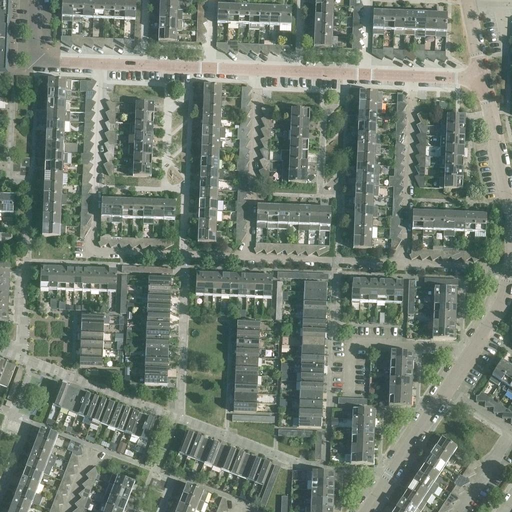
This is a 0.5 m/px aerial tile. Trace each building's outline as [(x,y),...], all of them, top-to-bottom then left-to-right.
[(0,0),(0,70),(6,71),(8,0),(0,0)] [(67,0),(62,0),(62,18),(62,24),(72,24),(73,18),(73,0),(67,0)] [(84,1),(73,0),(73,18),(72,24),(83,25),(83,19),(84,1)] [(178,11),(178,1),(160,0),(160,11),(178,11)] [(359,0),(349,0),(349,7),(353,8),(358,8),(359,10),(364,8),(360,0),(359,0)] [(83,19),(93,19),(94,1),(84,1),(83,19)] [(93,19),(104,20),(104,1),(94,1),(93,19)] [(104,20),(114,20),(115,2),(104,1),(104,20)] [(114,20),(124,20),(125,2),(115,2),(114,20)] [(124,20),(135,21),(136,3),(125,2),(124,20)] [(203,2),(198,2),(198,12),(202,12),(203,15),(208,12),(204,4),(203,2)] [(217,24),(228,25),(229,6),(218,6),(217,24)] [(228,25),(238,25),(239,7),(229,6),(228,25)] [(316,6),(315,17),(333,18),(334,7),(316,6)] [(239,7),(238,25),(249,25),(250,7),(239,7)] [(250,7),(249,25),(249,31),(259,31),(259,26),(260,8),(250,7)] [(270,26),(270,8),(260,8),(259,26),(270,26)] [(270,26),(280,27),(281,9),(270,8),(270,26)] [(358,8),(353,8),(353,18),(357,18),(359,21),(363,19),(359,10),(358,8)] [(280,27),(280,32),(290,32),(291,27),(291,9),(281,9),(280,27)] [(159,21),(177,22),(182,22),(182,12),(178,11),(160,11),(159,21)] [(202,12),(198,12),(197,22),(202,22),(203,25),(207,23),(203,15),(202,12)] [(374,12),(373,35),(383,36),(384,31),(384,13),(374,12)] [(384,31),(394,31),(395,13),(384,13),(384,31)] [(395,13),(394,31),(394,36),(404,37),(404,32),(405,14),(395,13)] [(405,14),(404,32),(404,37),(415,37),(415,32),(415,14),(405,14)] [(415,14),(415,32),(425,33),(426,14),(415,14)] [(436,15),(426,14),(425,33),(425,37),(435,38),(436,15)] [(447,15),(436,15),(435,38),(446,38),(447,15)] [(315,17),(315,27),(333,28),(333,18),(315,17)] [(357,18),(353,18),(353,29),(357,29),(358,31),(363,29),(359,21),(357,18)] [(159,31),(177,32),(181,32),(182,22),(177,22),(159,21),(159,31)] [(202,22),(197,22),(197,33),(201,33),(203,36),(207,33),(203,25),(202,22)] [(315,27),(315,38),(332,38),(333,28),(315,27)] [(357,29),(353,29),(352,39),(357,39),(358,42),(362,39),(358,31),(357,29)] [(158,42),(177,43),(177,32),(159,31),(158,42)] [(201,44),(202,46),(207,43),(203,36),(201,33),(197,33),(197,38),(196,44),(201,44)] [(71,43),(74,44),(82,49),(84,45),(82,43),(82,39),(82,37),(72,36),(72,38),(71,43)] [(61,42),(71,48),(74,44),(71,43),(72,38),(61,38),(61,42)] [(314,48),(337,49),(337,38),(332,38),(315,38),(314,48)] [(82,43),(84,45),(92,49),(95,45),(92,44),(93,39),(82,39),(82,43)] [(92,44),(95,45),(102,50),(105,45),(103,44),(103,40),(93,39),(92,44)] [(356,50),(357,52),(362,50),(358,42),(357,39),(352,39),(352,50),(356,50)] [(103,44),(105,45),(113,50),(115,46),(113,45),(113,40),(103,40),(103,44)] [(113,45),(115,46),(123,50),(126,46),(123,45),(124,40),(113,40),(113,45)] [(134,45),(134,41),(124,40),(123,45),(126,46),(133,51),(136,46),(134,45)] [(227,49),(229,50),(237,55),(240,51),(237,49),(238,45),(238,43),(230,43),(227,42),(227,44),(227,49)] [(216,48),(227,55),(229,50),(227,49),(227,44),(217,44),(216,48)] [(237,49),(240,51),(248,55),(250,51),(248,50),(248,45),(238,45),(237,49)] [(248,50),(250,51),(258,56),(261,52),(258,50),(258,46),(248,45),(248,50)] [(258,50),(261,52),(268,56),(271,52),(269,51),(269,46),(258,46),(258,50)] [(279,51),(279,47),(269,46),(269,51),(271,52),(279,57),(281,52),(279,51)] [(290,51),(290,47),(279,47),(279,51),(281,52),(289,57),(292,53),(290,51)] [(393,56),(393,51),(393,49),(383,49),(383,51),(383,55),(385,57),(393,61),(395,57),(393,56)] [(372,54),(382,61),(385,57),(383,55),(383,51),(372,50),(372,54)] [(393,56),(395,57),(403,62),(406,57),(403,56),(404,52),(393,51),(393,56)] [(403,56),(406,57),(413,62),(416,58),(414,56),(414,52),(404,52),(403,56)] [(414,56),(416,58),(424,62),(426,58),(424,57),(425,52),(414,52),(414,56)] [(424,57),(426,58),(434,63),(437,59),(435,58),(435,53),(425,52),(424,57)] [(445,58),(445,53),(435,53),(435,58),(437,59),(444,63),(447,59),(445,58)] [(91,92),(92,91),(97,83),(92,80),(91,82),(86,82),(86,92),(91,92)] [(48,81),(48,91),(66,92),(70,92),(70,81),(48,81)] [(246,88),(242,88),(241,99),(246,99),(248,97),(252,89),(248,86),(246,88)] [(204,87),(204,97),(222,98),(222,87),(204,87)] [(70,92),(66,92),(48,91),(48,102),(66,102),(69,103),(70,92)] [(91,103),(92,101),(96,93),(92,91),(91,92),(86,92),(86,103),(91,103)] [(377,104),(378,94),(359,93),(359,104),(377,104)] [(402,95),(397,95),(397,105),(401,105),(403,103),(407,95),(403,93),(402,95)] [(221,109),(222,98),(204,97),(203,108),(221,109)] [(246,109),(247,107),(252,100),(248,97),(246,99),(241,99),(241,109),(246,109)] [(90,113),(91,112),(96,104),(92,101),(91,103),(86,103),(85,113),(90,113)] [(111,103),(110,101),(106,103),(110,111),(112,115),(115,115),(116,103),(111,103)] [(48,102),(47,112),(65,113),(66,102),(48,102)] [(401,105),(397,105),(397,116),(401,116),(403,113),(407,106),(403,103),(401,105)] [(128,115),(135,115),(153,116),(154,105),(146,105),(129,104),(128,115)] [(358,114),(377,115),(382,115),(382,104),(377,104),(359,104),(358,114)] [(246,109),(241,109),(241,119),(246,120),(247,118),(251,110),(247,107),(246,109)] [(267,109),(266,107),(261,110),(265,118),(267,121),(271,121),(271,110),(267,109)] [(221,119),(221,109),(203,108),(203,118),(221,119)] [(309,122),(309,111),(291,110),(291,121),(309,122)] [(112,115),(110,111),(105,114),(109,122),(111,125),(115,125),(115,115),(112,115)] [(47,112),(47,123),(65,123),(65,113),(47,112)] [(89,124),(91,122),(95,114),(91,112),(90,113),(85,113),(85,124),(89,124)] [(401,116),(397,116),(396,126),(401,126),(402,124),(407,116),(403,113),(401,116)] [(376,125),(377,115),(358,114),(358,124),(376,125)] [(422,116),(421,114),(417,116),(421,124),(422,126),(426,126),(427,116),(422,116)] [(135,125),(153,126),(153,116),(135,115),(135,125)] [(441,127),(446,127),(465,128),(465,117),(456,117),(442,116),(441,127)] [(203,118),(202,129),(220,129),(221,119),(203,118)] [(246,120),(241,119),(240,130),(245,130),(246,128),(251,120),(247,118),(246,120)] [(266,131),(271,131),(271,121),(267,121),(265,118),(261,120),(265,128),(266,131)] [(309,132),(309,122),(291,121),(290,132),(309,132)] [(89,134),(90,132),(95,125),(91,122),(89,124),(85,124),(84,134),(89,134)] [(111,125),(109,122),(105,124),(109,132),(111,135),(115,135),(115,125),(111,125)] [(47,123),(46,133),(65,134),(65,123),(47,123)] [(358,124),(358,135),(376,136),(376,125),(358,124)] [(401,126),(396,126),(396,136),(400,136),(402,134),(406,127),(402,124),(401,126)] [(422,126),(421,124),(416,126),(420,134),(422,137),(426,137),(426,126),(422,126)] [(135,136),(153,136),(153,126),(135,125),(130,125),(130,136),(135,136)] [(464,138),(465,128),(446,127),(446,138),(464,138)] [(240,130),(238,130),(238,140),(240,140),(245,140),(246,139),(250,131),(246,128),(245,130),(240,130)] [(266,141),(270,141),(271,131),(266,131),(265,128),(261,130),(264,139),(266,141)] [(225,140),(225,130),(225,129),(220,129),(202,129),(202,139),(220,140),(225,140)] [(89,144),(90,143),(94,135),(90,132),(89,134),(84,134),(84,144),(89,144)] [(111,135),(109,132),(105,135),(109,142),(110,146),(114,146),(115,135),(111,135)] [(308,143),(309,132),(290,132),(290,142),(308,143)] [(46,133),(46,143),(64,144),(65,134),(46,133)] [(400,136),(396,136),(395,147),(400,147),(401,145),(406,137),(402,134),(400,136)] [(422,137),(420,134),(416,137),(420,144),(421,147),(426,147),(426,137),(422,137)] [(357,145),(376,146),(376,136),(358,135),(357,145)] [(134,146),(152,147),(153,136),(135,136),(134,146)] [(441,137),(441,148),(445,148),(464,149),(464,138),(446,138),(441,137)] [(220,150),(220,140),(202,139),(201,149),(220,150)] [(245,140),(240,140),(239,151),(244,151),(245,149),(250,141),(246,139),(245,140)] [(266,152),(270,152),(270,141),(266,141),(264,139),(260,141),(264,149),(266,152)] [(110,146),(109,142),(104,145),(108,153),(110,156),(114,156),(114,146),(110,146)] [(308,153),(308,143),(290,142),(290,152),(308,153)] [(46,143),(46,154),(64,154),(64,144),(46,143)] [(84,144),(83,155),(88,155),(89,153),(94,145),(90,143),(89,144),(84,144)] [(421,147),(420,144),(416,147),(419,155),(421,157),(425,158),(426,147),(421,147)] [(357,156),(375,156),(380,156),(380,146),(376,146),(357,145),(357,156)] [(400,147),(395,147),(395,157),(400,157),(401,155),(405,147),(401,145),(400,147)] [(152,147),(134,146),(129,146),(129,156),(134,156),(152,157),(152,147)] [(445,158),(463,159),(464,149),(445,148),(445,158)] [(219,161),(220,150),(201,149),(201,160),(219,161)] [(239,151),(239,161),(244,162),(245,159),(250,152),(245,149),(244,151),(239,151)] [(265,162),(269,162),(270,152),(266,152),(264,149),(260,151),(264,159),(265,162)] [(307,163),(308,153),(290,152),(289,163),(307,163)] [(88,166),(89,164),(94,156),(89,153),(88,155),(83,155),(82,155),(81,165),(83,165),(88,166)] [(110,156),(108,153),(104,155),(108,163),(109,166),(113,167),(114,156),(110,156)] [(67,165),(67,154),(64,154),(46,154),(45,164),(67,165)] [(399,168),(400,166),(405,158),(401,155),(400,157),(395,157),(394,167),(399,168)] [(421,157),(419,155),(415,157),(419,165),(421,168),(425,168),(425,158),(421,157)] [(133,167),(151,167),(152,157),(134,156),(133,167)] [(356,166),(375,167),(375,156),(357,156),(356,166)] [(445,169),(463,170),(463,159),(445,158),(445,169)] [(244,162),(239,161),(237,161),(237,172),(239,172),(243,172),(245,170),(249,162),(245,159),(244,162)] [(265,172),(269,173),(269,162),(265,162),(264,159),(259,161),(263,170),(265,172)] [(219,171),(219,161),(201,160),(201,170),(219,171)] [(109,176),(113,177),(113,167),(109,166),(108,163),(103,166),(109,176)] [(307,174),(307,163),(289,163),(289,173),(307,174)] [(68,165),(67,165),(45,164),(45,174),(68,175),(68,165)] [(88,176),(89,174),(93,166),(89,164),(88,166),(83,165),(83,176),(88,176)] [(421,168),(419,165),(415,168),(419,176),(420,178),(424,178),(425,168),(421,168)] [(379,167),(375,167),(356,166),(356,176),(379,177),(379,167)] [(399,168),(394,167),(394,178),(399,178),(400,176),(405,168),(400,166),(399,168)] [(151,178),(151,167),(133,167),(133,177),(151,178)] [(444,179),(462,180),(463,170),(445,169),(444,179)] [(219,171),(201,170),(200,181),(218,181),(223,182),(224,171),(219,171)] [(243,182),(244,180),(249,172),(245,170),(243,172),(239,172),(238,182),(243,182)] [(264,183),(269,183),(269,173),(265,172),(263,170),(259,172),(264,183)] [(306,184),(307,174),(289,173),(288,184),(306,184)] [(67,186),(68,175),(45,174),(44,185),(63,185),(63,186),(67,186)] [(87,186),(88,184),(93,177),(89,174),(88,176),(83,176),(82,186),(87,186)] [(379,177),(356,176),(355,187),(378,188),(379,177)] [(399,178),(394,178),(389,178),(389,188),(394,188),(399,188),(400,186),(404,179),(400,176),(399,178)] [(419,189),(424,189),(424,178),(420,178),(419,176),(414,178),(419,189)] [(462,191),(462,180),(444,179),(444,190),(462,191)] [(243,192),(244,190),(248,183),(244,180),(243,182),(238,182),(238,192),(243,192)] [(218,192),(218,181),(200,181),(200,191),(218,192)] [(87,197),(88,195),(92,187),(88,184),(87,186),(82,186),(82,196),(87,197)] [(44,185),(44,195),(62,196),(63,186),(63,185),(44,185)] [(394,188),(393,199),(398,199),(399,197),(404,189),(400,186),(399,188),(394,188)] [(355,187),(355,197),(374,198),(378,198),(378,188),(355,187)] [(242,203),(243,201),(248,193),(244,190),(243,192),(238,192),(237,203),(242,203)] [(218,202),(218,192),(200,191),(199,201),(218,202)] [(67,207),(67,196),(62,196),(44,195),(44,205),(62,206),(67,207)] [(86,207),(87,205),(92,197),(88,195),(87,197),(82,196),(81,207),(86,207)] [(13,220),(13,215),(14,197),(3,196),(2,214),(3,214),(3,219),(13,220)] [(355,197),(355,207),(373,208),(374,198),(355,197)] [(398,199),(393,199),(393,209),(398,209),(399,207),(403,199),(399,197),(398,199)] [(102,200),(101,218),(101,223),(112,224),(112,219),(113,201),(102,200)] [(113,201),(112,219),(122,219),(123,201),(113,201)] [(123,201),(122,219),(133,220),(133,201),(123,201)] [(143,220),(144,202),(133,201),(133,220),(143,220)] [(199,201),(199,212),(217,212),(218,202),(199,201)] [(242,213),(243,211),(247,204),(243,201),(242,203),(237,203),(237,213),(242,213)] [(154,202),(144,202),(143,220),(143,225),(154,225),(154,220),(153,220),(154,202)] [(165,203),(154,202),(153,220),(154,220),(164,221),(164,220),(165,203)] [(175,203),(165,203),(164,220),(175,221),(175,203)] [(43,216),(61,217),(62,206),(44,205),(43,216)] [(86,217),(87,216),(92,208),(87,205),(86,207),(81,207),(81,217),(86,217)] [(268,207),(257,206),(256,230),(267,230),(268,207)] [(278,207),(268,207),(267,230),(278,230),(278,207)] [(278,207),(278,230),(288,231),(288,226),(289,208),(278,207)] [(354,218),(373,219),(377,219),(378,208),(373,208),(355,207),(354,218)] [(393,209),(392,220),(397,220),(398,217),(403,210),(399,207),(398,209),(393,209)] [(288,226),(298,226),(299,208),(289,208),(288,226)] [(309,227),(310,208),(299,208),(298,226),(298,231),(309,232),(309,227)] [(310,208),(309,227),(309,232),(319,232),(319,227),(320,209),(310,208)] [(319,227),(326,227),(325,232),(330,232),(330,227),(331,209),(320,209),(319,227)] [(241,224),(243,222),(247,214),(243,211),(242,213),(237,213),(237,224),(241,224)] [(217,223),(217,212),(199,212),(198,222),(217,223)] [(413,213),(412,231),(423,231),(424,213),(413,213)] [(424,213),(423,231),(423,236),(433,236),(433,231),(434,213),(424,213)] [(434,213),(433,231),(444,232),(444,214),(434,213)] [(444,232),(454,232),(455,214),(444,214),(444,232)] [(455,214),(454,232),(464,233),(465,215),(455,214)] [(464,233),(475,233),(475,215),(465,215),(464,233)] [(475,215),(475,233),(485,233),(486,215),(475,215)] [(43,226),(61,227),(61,217),(43,216),(43,226)] [(85,228),(87,226),(91,218),(87,216),(86,217),(81,217),(81,228),(85,228)] [(392,220),(390,219),(390,230),(397,230),(398,228),(403,220),(398,217),(397,220),(392,220)] [(354,228),(372,229),(373,219),(354,218),(354,228)] [(198,233),(216,233),(217,223),(198,222),(198,233)] [(241,234),(242,232),(247,224),(243,222),(241,224),(237,224),(236,234),(241,234)] [(42,237),(60,238),(66,238),(66,227),(61,227),(43,226),(42,237)] [(80,239),(85,239),(91,228),(87,226),(85,228),(81,228),(80,239)] [(354,228),(353,239),(372,239),(372,229),(354,228)] [(397,230),(390,230),(390,240),(392,240),(396,240),(397,238),(402,231),(398,228),(397,230)] [(236,245),(240,245),(246,235),(242,232),(241,234),(236,234),(236,245)] [(221,233),(216,233),(198,233),(198,243),(221,244),(221,233)] [(12,239),(12,234),(3,234),(3,238),(0,239),(0,241),(2,244),(12,239)] [(102,238),(100,238),(100,243),(98,244),(101,248),(109,244),(111,243),(111,239),(112,236),(107,236),(102,238)] [(391,251),(395,251),(402,241),(397,238),(396,240),(392,240),(391,251)] [(122,244),(122,239),(111,239),(111,243),(109,244),(111,249),(119,245),(122,244)] [(132,244),(132,239),(122,239),(122,244),(119,245),(121,249),(129,245),(132,244)] [(142,244),(143,240),(132,239),(132,244),(129,245),(132,250),(140,246),(142,244)] [(353,249),(371,250),(372,239),(353,239),(353,249)] [(153,245),(153,240),(143,240),(142,244),(140,246),(142,250),(150,246),(153,245)] [(163,245),(163,241),(153,240),(153,245),(150,246),(153,250),(161,247),(163,245)] [(174,245),(174,241),(163,241),(163,245),(161,247),(163,251),(174,245)] [(267,249),(267,245),(256,244),(256,249),(254,250),(256,255),(264,250),(267,249)] [(267,249),(264,250),(267,255),(274,251),(277,249),(277,245),(267,245),(267,249)] [(277,249),(274,251),(277,255),(285,251),(287,250),(287,246),(277,245),(277,249)] [(287,250),(285,251),(287,256),(295,252),(297,251),(298,246),(287,246),(287,250)] [(297,251),(295,252),(298,256),(306,252),(308,251),(309,247),(298,246),(297,251)] [(308,251),(306,252),(308,257),(316,253),(318,252),(318,247),(309,247),(308,251)] [(329,252),(329,247),(318,247),(318,252),(316,253),(319,257),(329,252)] [(422,256),(422,251),(412,250),(411,255),(409,256),(411,261),(420,257),(422,256)] [(422,256),(420,257),(422,261),(430,257),(432,256),(432,251),(422,251),(422,256)] [(432,256),(430,257),(432,261),(440,258),(443,257),(443,252),(432,251),(432,256)] [(443,257),(440,258),(443,262),(451,258),(453,257),(453,252),(443,252),(443,257)] [(453,257),(451,258),(453,262),(461,258),(464,257),(464,253),(453,252),(453,257)] [(464,257),(461,258),(464,263),(471,259),(474,257),(474,253),(464,253),(464,257)] [(484,258),(485,254),(474,253),(474,257),(471,259),(474,263),(484,258)] [(49,291),(50,268),(41,268),(40,290),(49,291)] [(57,291),(58,269),(50,268),(49,291),(57,291)] [(57,291),(66,291),(67,269),(58,269),(57,291)] [(74,292),(75,269),(67,269),(66,291),(74,292)] [(82,292),(83,270),(75,269),(74,292),(82,292)] [(91,293),(92,270),(83,270),(82,292),(91,293)] [(99,293),(100,270),(92,270),(91,293),(99,293)] [(107,293),(108,271),(100,270),(99,293),(107,293)] [(0,280),(10,281),(10,272),(0,271),(0,280)] [(107,293),(116,294),(117,271),(108,271),(107,293)] [(204,297),(205,275),(197,274),(196,297),(204,297)] [(213,297),(214,275),(205,275),(204,297),(213,297)] [(221,298),(222,275),(214,275),(213,297),(221,298)] [(229,298),(230,276),(222,275),(221,298),(229,298)] [(238,298),(239,276),(230,276),(229,298),(238,298)] [(238,298),(246,299),(247,276),(239,276),(238,298)] [(247,276),(246,299),(254,299),(255,277),(247,276)] [(254,299),(263,299),(264,277),(255,277),(254,299)] [(263,299),(271,300),(272,277),(264,277),(263,299)] [(171,288),(171,279),(149,278),(148,287),(171,288)] [(0,288),(9,289),(10,281),(0,280),(0,288)] [(351,303),(360,303),(361,281),(352,280),(351,303)] [(360,303),(368,304),(369,281),(361,281),(360,303)] [(369,281),(368,304),(377,304),(378,281),(369,281)] [(378,281),(377,304),(385,304),(386,282),(378,281)] [(385,304),(393,305),(394,282),(386,282),(385,304)] [(393,305),(402,305),(403,282),(394,282),(393,305)] [(304,284),(304,293),(327,294),(327,285),(304,284)] [(148,296),(171,297),(171,288),(148,287),(148,296)] [(0,297),(9,298),(9,289),(0,288),(0,297)] [(435,289),(434,298),(457,299),(457,290),(435,289)] [(304,293),(304,302),(326,303),(327,294),(304,293)] [(148,305),(170,306),(171,297),(148,296),(148,305)] [(0,305),(9,306),(9,298),(0,297),(0,305)] [(434,306),(456,307),(457,299),(434,298),(434,306)] [(57,303),(57,300),(51,299),(51,309),(61,309),(61,306),(64,306),(64,303),(57,303)] [(304,302),(303,311),(326,312),(326,303),(304,302)] [(0,313),(8,314),(9,306),(0,305),(0,313)] [(147,314),(170,315),(170,306),(148,305),(147,314)] [(434,315),(456,316),(456,307),(434,306),(434,315)] [(303,311),(303,320),(326,321),(326,312),(303,311)] [(0,322),(8,323),(8,314),(0,313),(0,322)] [(147,323),(170,324),(170,315),(147,314),(147,323)] [(433,323),(456,324),(456,316),(434,315),(433,323)] [(104,326),(104,317),(82,316),(81,325),(104,326)] [(303,320),(303,329),(325,330),(326,321),(303,320)] [(237,332),(259,333),(259,323),(237,322),(237,332)] [(169,333),(170,324),(147,323),(147,332),(169,333)] [(433,331),(455,332),(456,324),(433,323),(433,331)] [(81,333),(104,334),(104,326),(81,325),(81,333)] [(303,329),(302,338),(325,339),(325,330),(303,329)] [(433,340),(455,341),(455,332),(433,331),(433,340)] [(146,341),(169,342),(169,333),(147,332),(146,341)] [(237,341),(259,342),(259,333),(237,332),(237,341)] [(103,343),(104,334),(81,333),(81,342),(103,343)] [(302,338),(302,347),(324,348),(325,339),(302,338)] [(146,350),(168,351),(169,342),(146,341),(146,350)] [(236,350),(258,350),(259,342),(237,341),(236,350)] [(103,351),(103,343),(81,342),(80,350),(103,351)] [(302,347),(301,356),(324,357),(324,348),(302,347)] [(80,359),(103,359),(103,351),(80,350),(80,359)] [(168,360),(168,351),(146,350),(146,359),(168,360)] [(236,359),(258,359),(258,350),(236,350),(236,359)] [(390,362),(413,363),(413,354),(391,353),(390,362)] [(301,356),(301,365),(324,366),(324,357),(301,356)] [(102,368),(103,359),(80,359),(80,367),(102,368)] [(168,369),(168,360),(146,359),(145,368),(168,369)] [(236,368),(258,368),(258,359),(236,359),(236,368)] [(489,381),(498,386),(501,382),(511,367),(502,361),(489,381)] [(390,362),(390,371),(413,372),(413,363),(390,362)] [(0,382),(0,385),(8,389),(16,368),(7,364),(0,382)] [(301,365),(301,374),(323,375),(324,366),(301,365)] [(501,382),(506,385),(502,390),(506,393),(507,392),(511,384),(511,367),(501,382)] [(16,376),(22,378),(25,370),(19,368),(16,376)] [(167,378),(168,369),(145,368),(145,377),(167,378)] [(235,377),(257,377),(258,368),(236,368),(235,377)] [(390,380),(412,381),(413,372),(390,371),(390,380)] [(301,374),(300,383),(323,384),(323,375),(301,374)] [(144,386),(167,387),(167,378),(145,377),(144,386)] [(235,386),(257,386),(257,377),(235,377),(235,386)] [(389,389),(412,390),(412,381),(390,380),(389,389)] [(300,383),(300,392),(323,393),(323,384),(300,383)] [(61,409),(69,388),(61,385),(53,406),(61,409)] [(234,394),(257,395),(257,386),(235,386),(234,394)] [(69,412),(77,391),(69,388),(61,409),(69,412)] [(389,389),(389,398),(412,398),(412,390),(389,389)] [(77,415),(85,394),(77,391),(69,412),(77,415)] [(300,392),(300,401),(322,402),(323,393),(300,392)] [(479,397),(477,397),(476,402),(485,403),(488,403),(490,399),(481,393),(479,397)] [(77,415),(84,418),(92,397),(85,394),(77,415)] [(234,403),(256,404),(257,395),(234,394),(234,403)] [(84,418),(92,421),(100,400),(92,397),(84,418)] [(389,407),(411,408),(412,398),(389,398),(389,407)] [(488,403),(485,403),(485,408),(494,408),(496,409),(499,405),(490,399),(488,403)] [(99,428),(100,424),(108,403),(100,400),(92,421),(91,425),(99,428)] [(300,401),(299,410),(322,411),(322,402),(300,401)] [(100,424),(108,427),(116,406),(108,403),(100,424)] [(256,414),(256,404),(234,403),(234,413),(256,414)] [(496,409),(494,408),(493,413),(502,414),(505,414),(507,410),(499,405),(496,409)] [(116,430),(124,409),(116,406),(108,427),(116,430)] [(116,430),(124,433),(132,412),(124,409),(116,430)] [(299,410),(299,419),(322,420),(322,411),(299,410)] [(505,414),(502,414),(502,419),(511,420),(511,419),(511,413),(507,410),(505,414)] [(352,420),(375,421),(375,412),(353,411),(352,420)] [(124,433),(131,436),(139,415),(132,412),(124,433)] [(139,439),(147,418),(139,415),(131,436),(139,439)] [(139,439),(148,442),(155,421),(147,418),(139,439)] [(299,419),(299,428),(321,429),(322,420),(299,419)] [(352,420),(352,429),(375,430),(375,421),(352,420)] [(156,430),(162,432),(165,424),(159,422),(156,430)] [(37,440),(54,446),(58,436),(41,429),(37,440)] [(352,429),(352,438),(374,439),(375,430),(352,429)] [(179,454),(188,458),(196,437),(187,433),(179,454)] [(196,461),(204,440),(196,437),(188,458),(196,461)] [(352,438),(351,447),(374,448),(374,439),(352,438)] [(436,448),(451,458),(457,449),(442,439),(436,448)] [(37,440),(33,449),(51,456),(54,446),(37,440)] [(196,461),(204,464),(212,443),(204,440),(196,461)] [(81,445),(77,443),(73,453),(77,454),(77,457),(82,456),(81,445)] [(128,446),(122,443),(118,452),(125,455),(128,446)] [(204,464),(213,467),(221,446),(212,443),(204,464)] [(213,467),(221,470),(229,449),(221,446),(213,467)] [(351,456),(374,457),(374,448),(351,447),(351,456)] [(430,457),(445,467),(451,458),(436,448),(430,457)] [(33,449),(30,459),(47,465),(53,468),(57,458),(51,456),(33,449)] [(229,474),(237,453),(229,449),(221,470),(229,474)] [(73,464),(74,467),(79,466),(77,457),(77,454),(73,453),(69,463),(73,464)] [(246,456),(237,453),(229,474),(238,477),(246,456)] [(246,456),(238,477),(246,480),(254,459),(246,456)] [(351,465),(373,466),(374,457),(351,456),(351,465)] [(430,457),(424,465),(439,475),(445,467),(430,457)] [(30,459),(26,469),(43,475),(47,465),(30,459)] [(246,480),(255,483),(263,462),(254,459),(246,480)] [(477,462),(473,460),(467,469),(471,471),(474,470),(481,466),(479,461),(477,462)] [(70,474),(70,477),(75,476),(74,467),(73,464),(69,463),(67,462),(63,472),(65,472),(70,474)] [(263,462),(255,483),(263,486),(271,466),(263,462)] [(424,465),(419,474),(434,484),(439,475),(424,465)] [(91,478),(95,480),(99,470),(95,468),(86,476),(89,480),(91,478)] [(22,478),(39,485),(43,475),(26,469),(22,478)] [(471,471),(467,469),(462,477),(466,480),(468,479),(476,474),(474,470),(471,471)] [(66,484),(66,486),(71,486),(70,477),(70,474),(65,472),(62,482),(66,484)] [(312,482),(335,483),(335,473),(312,472),(312,482)] [(419,474),(413,483),(428,493),(428,492),(434,484),(419,474)] [(134,483),(113,475),(109,485),(131,493),(134,483)] [(460,489),(462,487),(470,483),(468,479),(466,480),(462,477),(460,476),(454,485),(456,486),(460,489)] [(19,488),(36,495),(39,485),(22,478),(19,488)] [(91,478),(89,480),(82,486),(85,490),(87,488),(92,490),(95,480),(91,478)] [(62,494),(63,496),(68,495),(66,486),(66,484),(62,482),(58,492),(62,494)] [(312,482),(312,491),(334,492),(335,483),(312,482)] [(407,491),(426,504),(432,495),(428,492),(428,493),(413,483),(407,491)] [(106,495),(110,497),(127,503),(131,493),(109,485),(106,495)] [(183,495),(200,502),(204,503),(208,493),(187,485),(183,495)] [(454,497),(456,496),(464,492),(462,487),(460,489),(456,486),(450,495),(454,497)] [(36,495),(19,488),(15,498),(32,504),(36,495)] [(87,488),(85,490),(79,495),(82,499),(83,498),(88,500),(92,490),(87,488)] [(312,491),(311,500),(334,501),(334,492),(312,491)] [(407,491),(401,500),(417,510),(419,511),(421,511),(426,504),(407,491)] [(58,503),(59,506),(64,505),(63,496),(62,494),(58,492),(54,501),(58,503)] [(106,495),(102,505),(120,511),(123,511),(127,503),(110,497),(106,495)] [(179,505),(196,511),(197,511),(201,511),(204,503),(200,502),(183,495),(179,505)] [(449,506),(451,505),(459,500),(456,496),(454,497),(450,495),(447,500),(441,496),(439,500),(445,503),(449,506)] [(23,511),(29,511),(32,504),(15,498),(11,507),(23,511)] [(83,498),(82,499),(75,505),(78,509),(80,507),(84,509),(88,510),(91,501),(88,500),(83,498)] [(227,511),(226,500),(222,499),(218,509),(223,511),(222,511),(227,511)] [(311,509),(334,510),(334,501),(311,500),(311,509)] [(401,500),(396,509),(400,511),(415,511),(417,510),(401,500)] [(58,503),(54,501),(51,511),(53,511),(59,511),(59,506),(58,503)] [(447,511),(453,509),(451,505),(449,506),(445,503),(439,511),(447,511)]
